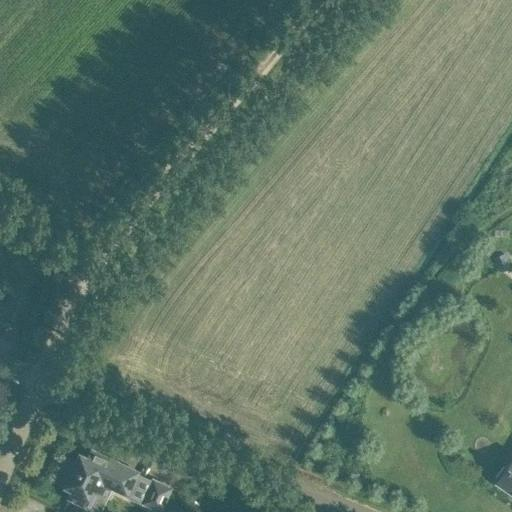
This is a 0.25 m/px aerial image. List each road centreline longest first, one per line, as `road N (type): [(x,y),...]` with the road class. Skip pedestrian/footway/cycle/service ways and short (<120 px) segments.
road 1 (unclassified): [(356,511),(36,386)]
road 2 (track): [(317,0),(104,247)]
road 3 (unclassified): [(36,386),(89,269),(0,208)]
